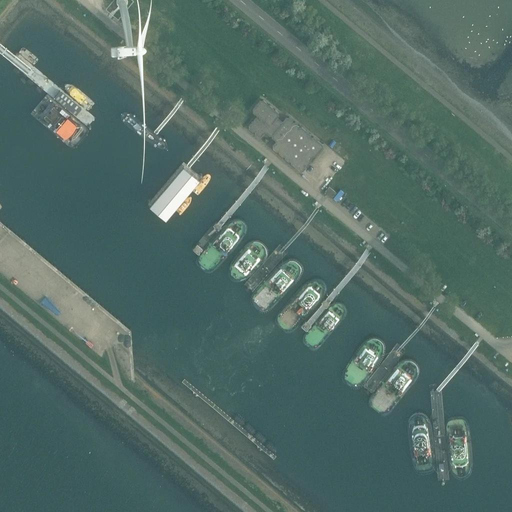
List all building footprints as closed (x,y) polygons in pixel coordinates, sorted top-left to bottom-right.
[(0,78),(0,105),(27,128),(40,112),(0,78)] [(58,90),(53,96),(75,114),(80,108),(58,90)] [(290,164),(299,172),(302,172),(305,169),(305,166),(307,166),(310,162),(309,160),(312,157),(315,157),(322,148),(322,145),(313,137),(310,137),(310,134),(301,127),(298,127),(298,125),(295,122),(292,122),(292,120),(289,117),(286,117),(283,121),(281,121),(276,117),(278,115),(278,112),(263,100),(259,100),(252,109),(252,112),(255,115),(255,117),(253,120),(250,120),(251,123),(248,126),(248,129),(251,132),(254,131),(254,134),(257,137),(260,137),(263,133),(265,133),(268,136),(271,136),(271,138),(274,141),(274,143),(272,146),(272,149),(275,152),(278,152),(278,154),(281,157),(284,157),(284,159),(287,162),(290,161),(290,164)] [(122,168),(114,169),(116,197),(125,196),(122,168)] [(336,193),(329,187),(325,192),(332,198),(336,193)] [(391,240),(388,244),(396,251),(400,247),(391,240)]
